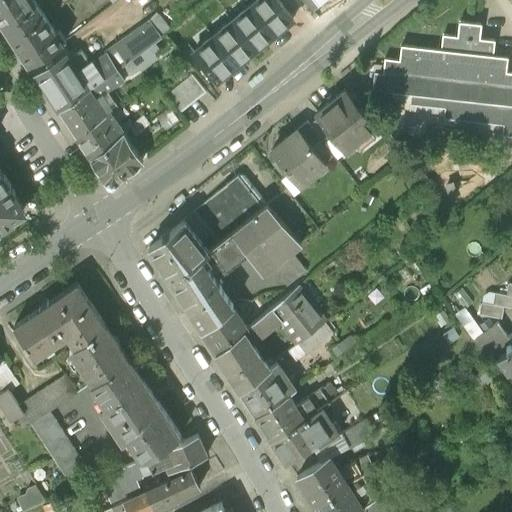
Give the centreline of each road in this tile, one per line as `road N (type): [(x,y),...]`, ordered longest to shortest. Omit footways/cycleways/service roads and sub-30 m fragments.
road 1 (tertiary): [(96,219),(385,0)]
road 2 (residential): [(96,219),(278,511)]
road 3 (residential): [(0,70),(96,219)]
